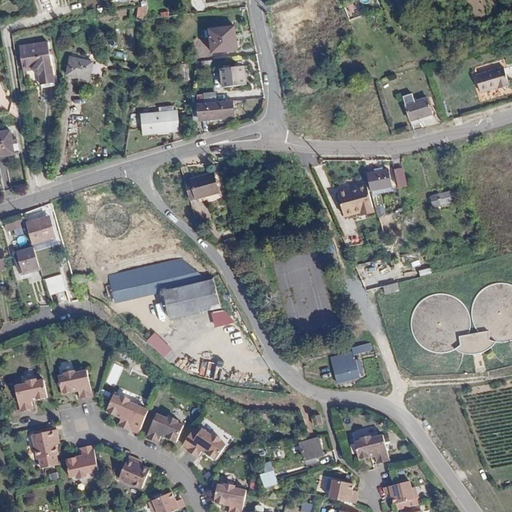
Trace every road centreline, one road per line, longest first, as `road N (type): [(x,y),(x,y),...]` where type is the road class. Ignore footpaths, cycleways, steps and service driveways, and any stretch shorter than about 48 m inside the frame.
road 1 (residential): [(138,165),(155,201),(220,262),(275,361),(304,388),(377,401),(406,418),(475,511)]
road 2 (residential): [(511,114),(407,148),(301,146),(271,135)]
road 3 (residential): [(199,511),(189,484),(159,459),(83,426)]
road 4 (residential): [(0,211),(138,165)]
road 5 (residential): [(255,0),(274,82),(271,135)]
